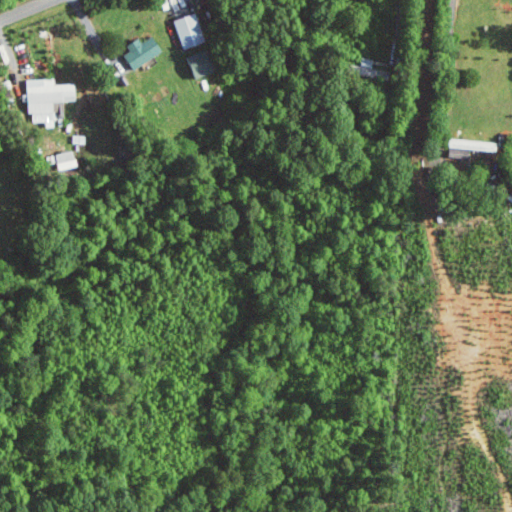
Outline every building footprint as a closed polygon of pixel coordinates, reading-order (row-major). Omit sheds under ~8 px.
[(186,49),(209,41),(198,12),(175,21),(186,49)] [(125,54),(133,69),(164,52),(154,35),(142,42),(140,38),(127,45),(130,51),(125,54)] [(219,71),(211,48),(189,55),(196,78),(219,71)] [(78,83),(57,84),(57,78),(29,79),(30,114),(35,114),(35,122),(58,121),(57,102),(78,101),(78,83)] [(453,149),(497,150),(497,141),(453,140),(453,149)] [(56,154),(60,170),(79,166),(75,150),(56,154)]
